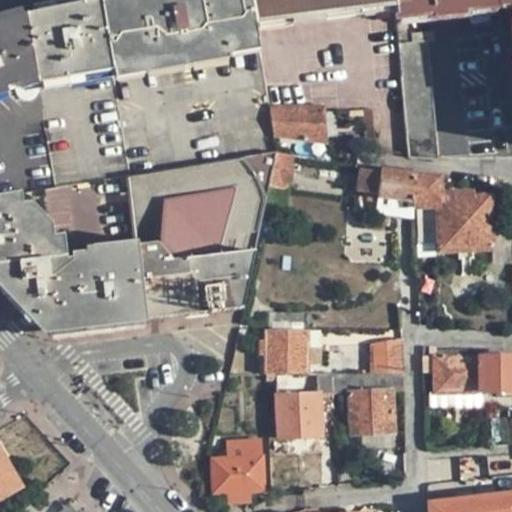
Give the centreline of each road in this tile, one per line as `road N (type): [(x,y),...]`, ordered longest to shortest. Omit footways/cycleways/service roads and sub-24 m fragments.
road 1 (residential): [(416,469),(412,338),(511,338)]
road 2 (secondary): [(33,375),(156,511)]
